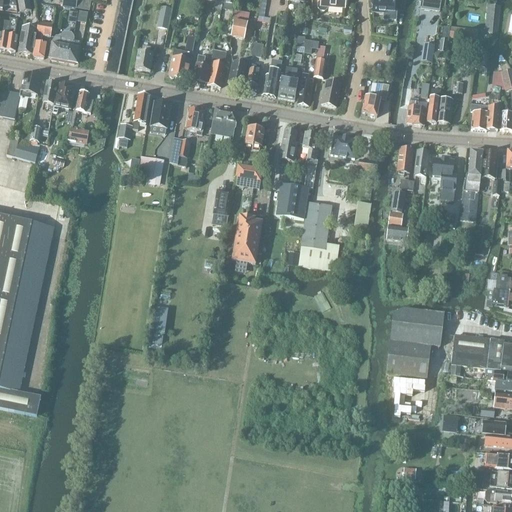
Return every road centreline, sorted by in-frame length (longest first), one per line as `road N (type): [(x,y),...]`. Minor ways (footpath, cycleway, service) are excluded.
road 1 (tertiary): [(346,126),(96,79)]
road 2 (tertiary): [(511,143),(346,126)]
road 3 (residential): [(364,0),(346,126)]
